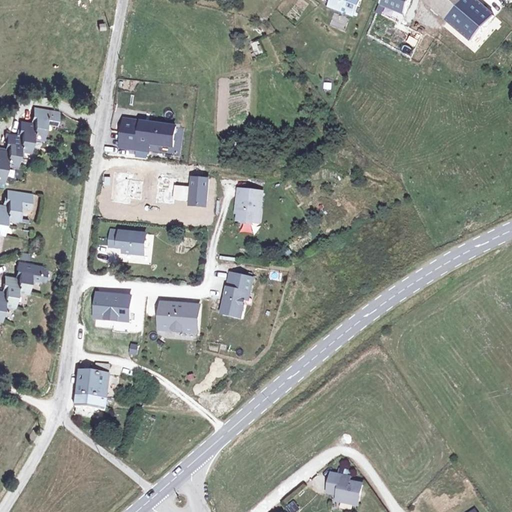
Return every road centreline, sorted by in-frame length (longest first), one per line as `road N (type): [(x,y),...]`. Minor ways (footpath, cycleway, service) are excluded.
road 1 (residential): [(66,351),(126,0)]
road 2 (secondary): [(228,435),(412,284),(511,231)]
road 3 (residential): [(396,511),(347,450),(332,452),(259,511)]
road 4 (residential): [(66,351),(165,380),(228,435)]
road 5 (residential): [(155,495),(55,412)]
